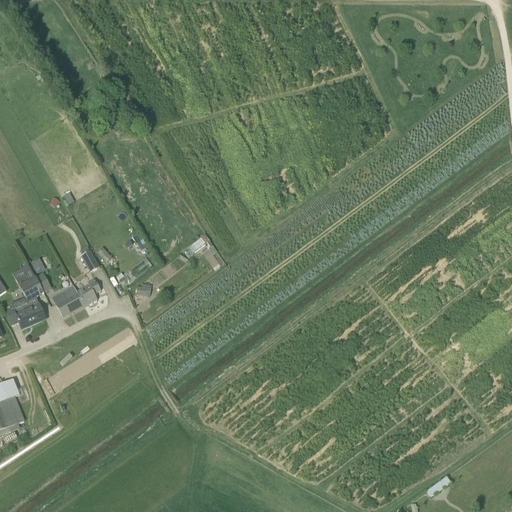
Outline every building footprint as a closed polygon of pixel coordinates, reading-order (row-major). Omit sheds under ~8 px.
[(53,199),(49,205),(55,209),(59,203),(53,199)] [(137,246),(141,253),(148,249),(144,242),(137,246)] [(81,258),(90,274),(99,269),(90,253),(87,249),(80,253),(82,257),(81,258)] [(102,249),(96,255),(106,265),(112,260),(102,249)] [(45,272),(39,261),(31,265),(37,276),(45,272)] [(15,282),(27,304),(44,295),(43,294),(43,293),(36,281),(36,280),(31,273),(15,282)] [(43,277),(36,281),(43,293),(50,290),(43,277)] [(94,296),(101,292),(94,281),(87,285),(89,288),(77,294),(76,295),(84,307),(84,309),(97,301),(94,296)] [(136,295),(140,296),(149,297),(151,287),(142,286),(141,289),(137,288),(136,295)] [(63,319),(84,307),(76,295),(77,294),(74,289),(73,289),(63,294),(66,300),(56,306),(63,319)] [(21,331),(45,321),(39,306),(25,312),(23,307),(6,314),(12,327),(18,325),(21,331)] [(19,397),(13,382),(0,387),(0,438),(20,430),(18,427),(25,424),(15,399),(19,397)]
